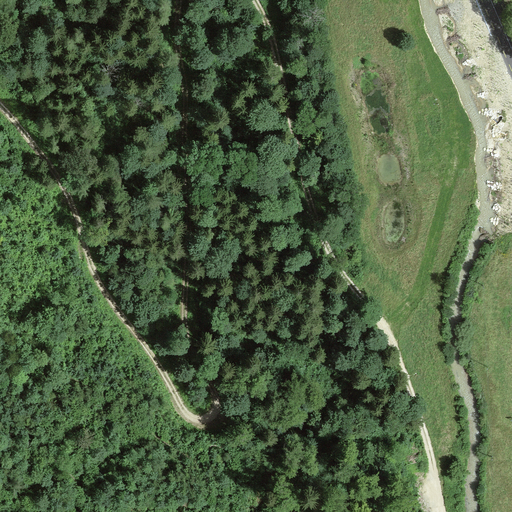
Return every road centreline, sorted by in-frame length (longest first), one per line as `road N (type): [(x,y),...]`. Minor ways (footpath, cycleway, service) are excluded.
road 1 (track): [(178,0),(186,340),(216,400),(211,419),(185,412),(113,308),(52,173),(0,109)]
road 2 (track): [(443,511),(385,325),(336,265),(316,219),(281,69),(254,0)]
